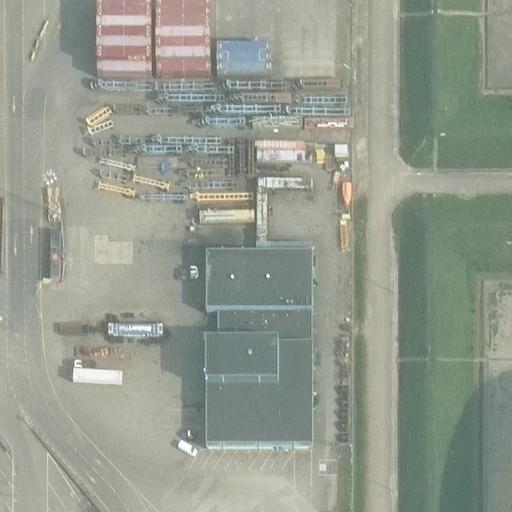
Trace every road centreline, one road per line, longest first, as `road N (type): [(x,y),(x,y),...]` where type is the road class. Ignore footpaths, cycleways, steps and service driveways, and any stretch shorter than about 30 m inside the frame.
road 1 (unknown): [(65,436),(29,362),(22,298),(25,102)]
road 2 (unknown): [(183,0),(51,45)]
road 3 (unknown): [(46,511),(43,472),(0,392)]
road 4 (unknown): [(187,474),(126,448),(65,436)]
